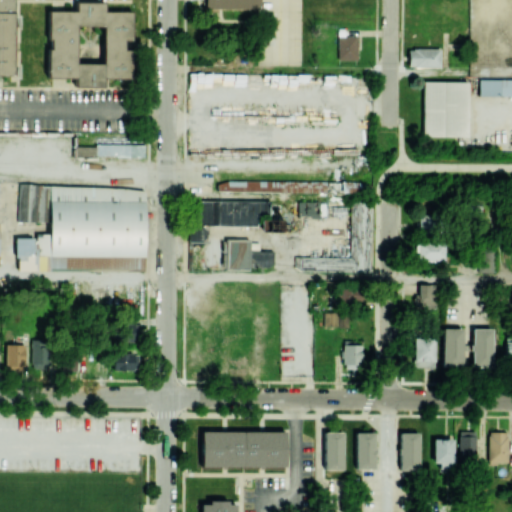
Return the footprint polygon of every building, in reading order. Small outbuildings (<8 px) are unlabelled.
[(0,0),(0,74),(14,75),(14,0),(0,0)] [(258,0),(204,0),(205,8),(259,9),(258,0)] [(49,11),(48,77),(76,78),(76,87),(103,87),(103,77),(130,78),(130,49),(123,49),(123,39),(130,40),(131,11),(103,10),(103,2),(76,2),(76,11),(49,11)] [(356,36),(336,37),(337,60),(357,59),(356,36)] [(440,49),(407,48),(407,67),(440,67),(440,49)] [(511,78),(478,78),(477,95),(511,95),(511,78)] [(467,81),(422,81),(422,135),(466,136),(467,81)] [(73,145),(74,157),(132,155),(131,144),(73,145)] [(217,179),(216,190),(369,193),(370,182),(217,179)] [(144,187),(47,186),(47,184),(18,184),(18,221),(48,221),(48,234),(39,234),(39,255),(31,255),(31,237),(16,237),(16,269),(143,269),(144,187)] [(256,226),(256,215),(268,215),(268,200),(196,200),(196,223),(189,223),(189,242),(207,242),(207,226),(256,226)] [(318,218),(319,201),(298,201),(297,217),(318,218)] [(442,215),(418,216),(418,230),(442,230),(442,215)] [(225,267),(272,268),(273,251),(258,250),(258,241),(225,240),(225,267)] [(444,245),(415,244),(415,259),(444,260),(444,245)] [(494,271),(493,244),(477,245),(478,271),(494,271)] [(417,284),(418,305),(434,304),(433,283),(417,284)] [(342,326),(342,312),(323,311),(323,326),(342,326)] [(134,341),(134,321),(120,320),(119,341),(134,341)] [(461,366),(462,327),(442,327),(441,366),(461,366)] [(491,367),(491,328),(471,328),(471,366),(491,367)] [(229,354),(248,353),(247,333),(228,334),(229,354)] [(412,361),(433,362),(434,337),(413,337),(412,361)] [(49,369),(49,340),(30,339),(29,368),(49,369)] [(24,366),(24,344),(5,343),(4,366),(24,366)] [(360,345),(342,344),(342,368),(360,368),(360,345)] [(112,369),(138,370),(138,351),(112,351),(112,369)] [(77,370),(77,354),(66,354),(66,370),(77,370)] [(200,429),(200,465),(285,466),(285,430),(200,429)] [(474,430),(459,431),(459,457),(475,457),(474,430)] [(323,469),(342,469),(342,431),(323,431),(323,469)] [(487,462),(507,463),(508,432),(487,431),(487,462)] [(355,469),(373,468),(373,432),(354,432),(355,469)] [(417,432),(398,432),(398,470),(418,470),(417,432)] [(432,465),(452,465),(452,438),(432,438),(432,465)] [(200,511),(200,503),(209,503),(209,499),(227,499),(227,503),(235,503),(235,511),(200,511)]
